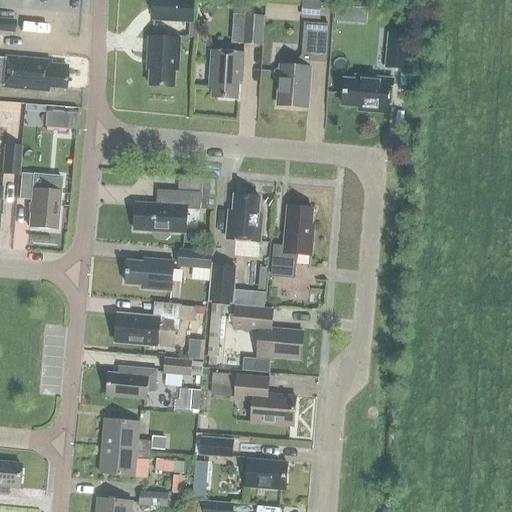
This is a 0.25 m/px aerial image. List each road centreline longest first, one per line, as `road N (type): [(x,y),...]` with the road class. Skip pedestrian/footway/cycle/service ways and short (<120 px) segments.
road 1 (residential): [(325,511),(336,388),(361,351),(372,189),(365,162),(99,134)]
road 2 (residential): [(64,443),(82,273)]
road 3 (residential): [(82,273),(99,134)]
road 4 (residential): [(99,134),(101,0)]
